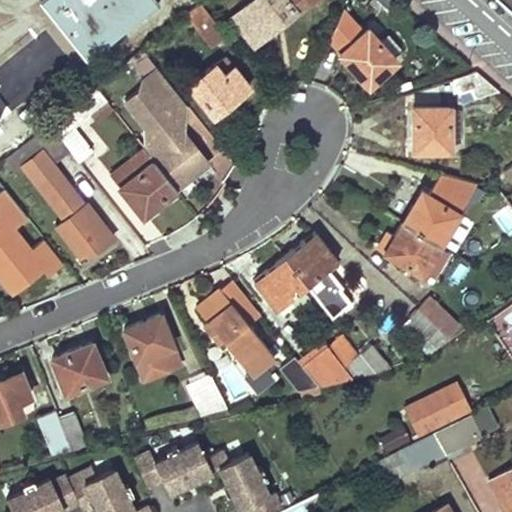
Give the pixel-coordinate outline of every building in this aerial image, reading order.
[(46,0),(44,2),(88,57),(158,5),(153,0),(46,0)] [(312,0),(252,0),(232,17),(254,43),(270,30),(282,20),(284,23),(312,0)] [(226,35),(200,1),(187,13),(214,46),(226,35)] [(395,58),(367,27),(340,51),(355,69),(368,83),(395,58)] [(143,84),(123,100),(154,139),(143,148),(175,187),(189,177),(207,163),(182,131),(174,137),(169,131),(177,125),(169,116),(185,103),(155,64),(138,78),(143,84)] [(248,87),(233,67),(219,77),(211,67),(189,85),(213,116),(229,102),(248,87)] [(475,70),(453,78),(457,91),(460,91),(463,101),(497,88),(475,70)] [(120,89),(108,74),(94,86),(105,101),(120,89)] [(105,101),(94,86),(48,123),(59,138),(78,162),(91,151),(74,128),(90,114),(105,101)] [(90,114),(97,122),(112,110),(105,101),(90,114)] [(182,131),(185,103),(169,116),(177,125),(169,131),(174,137),(182,131)] [(449,106),(414,105),(414,130),(414,149),(450,149),(449,106)] [(78,162),(59,138),(48,147),(66,171),(78,162)] [(143,148),(110,174),(142,215),(157,203),(175,187),(143,148)] [(113,236),(41,150),(21,167),(55,214),(50,219),(82,261),(97,249),(113,236)] [(511,165),(500,174),(511,192),(511,165)] [(27,216),(4,188),(0,191),(0,275),(13,291),(24,282),(41,270),(44,274),(60,261),(45,241),(31,251),(12,228),(27,216)] [(427,192),(422,189),(417,198),(412,207),(417,209),(427,192)] [(438,199),(427,192),(417,209),(412,207),(402,221),(439,242),(457,210),(453,207),(456,202),(442,194),(438,199)] [(507,236),(511,232),(511,207),(509,203),(492,216),(507,236)] [(439,242),(402,221),(394,236),(399,240),(391,255),(421,273),(439,242)] [(332,253),(314,230),(301,240),(283,254),(306,283),(326,266),(323,262),(332,253)] [(399,240),(394,236),(385,251),(391,255),(399,240)] [(336,258),(332,253),(323,262),(326,266),(336,258)] [(306,283),(283,254),(268,268),(253,280),(271,303),(280,296),(283,300),(306,283)] [(350,301),(338,287),(323,300),(335,314),(350,301)] [(272,354),(218,288),(208,296),(197,307),(207,321),(203,324),(216,340),(221,336),(251,373),(272,354)] [(457,321),(429,295),(417,308),(438,328),(444,334),(457,321)] [(283,300),(280,296),(271,303),(275,307),(283,300)] [(438,328),(417,308),(403,324),(422,345),(438,328)] [(173,344),(162,313),(143,321),(124,328),(144,378),(168,368),(161,349),(173,344)] [(109,381),(93,341),(69,350),(51,358),(67,399),(109,381)] [(375,371),(360,352),(344,364),(326,343),(299,363),(315,384),(343,376),(362,372),(364,374),(375,371)] [(181,363),(173,344),(161,349),(168,368),(181,363)] [(299,363),(292,356),(280,368),(296,390),(315,384),(299,363)] [(30,394),(21,370),(2,378),(0,378),(0,419),(23,410),(19,399),(30,394)] [(226,407),(210,372),(187,384),(201,414),(226,407)] [(453,379),(403,404),(416,431),(466,406),(453,379)] [(58,416),(56,411),(38,418),(52,453),(70,447),(58,416)] [(86,443),(75,412),(58,416),(70,447),(86,443)] [(481,435),(470,412),(434,430),(447,452),(481,435)] [(387,448),(407,438),(402,427),(382,436),(387,448)] [(447,452),(434,430),(376,461),(386,481),(409,470),(411,472),(447,452)] [(151,448),(135,456),(148,484),(163,477),(169,489),(184,482),(182,477),(190,473),(192,478),(212,468),(204,454),(206,454),(199,440),(180,449),(178,444),(167,449),(170,454),(156,460),(151,448)] [(206,454),(204,454),(212,468),(219,465),(228,483),(232,481),(236,489),(232,492),(239,507),(245,504),(249,511),(265,511),(281,504),(274,489),(269,491),(262,478),(267,476),(261,465),(257,468),(247,449),(227,459),(221,446),(206,454)] [(92,464),(68,476),(73,486),(97,474),(92,464)] [(98,508),(100,511),(151,511),(147,502),(135,508),(128,494),(133,492),(128,482),(123,484),(114,465),(97,474),(73,486),(80,500),(82,505),(94,500),(98,497),(103,506),(98,508)] [(511,466),(491,478),(508,511),(510,511),(511,511),(511,466)] [(25,488),(7,497),(14,511),(40,511),(47,509),(48,511),(52,511),(64,506),(64,508),(80,500),(73,486),(68,476),(66,472),(52,479),(50,476),(36,483),(33,478),(23,483),(25,488)] [(182,477),(184,482),(192,478),(190,473),(182,477)] [(232,481),(228,483),(232,492),(236,489),(232,481)] [(236,511),(229,495),(213,502),(217,511),(236,511)] [(98,497),(94,500),(98,508),(103,506),(98,497)]
